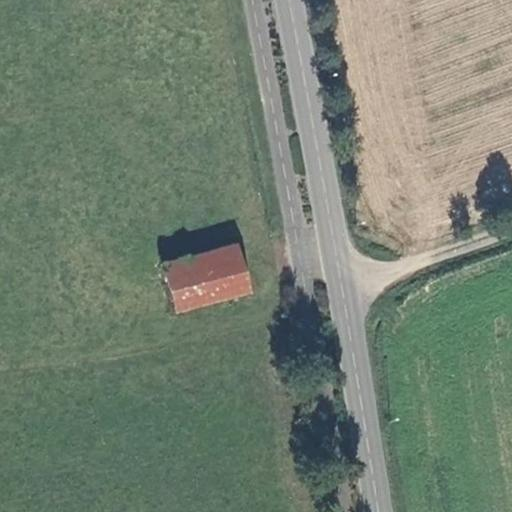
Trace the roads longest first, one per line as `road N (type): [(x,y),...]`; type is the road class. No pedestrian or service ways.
road 1 (primary): [(340,292),(284,0)]
road 2 (primary): [(374,511),(340,292)]
road 3 (unclassified): [(340,292),(511,230)]
